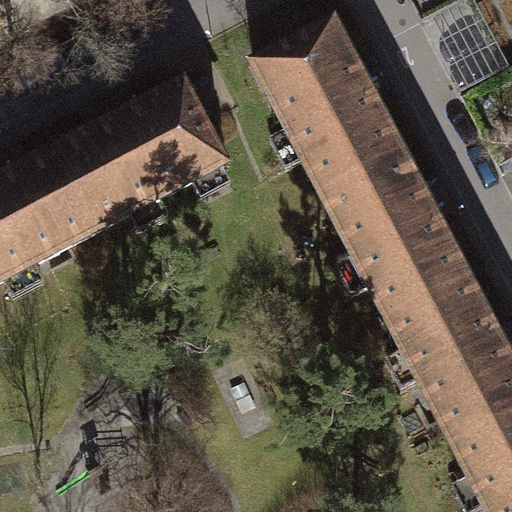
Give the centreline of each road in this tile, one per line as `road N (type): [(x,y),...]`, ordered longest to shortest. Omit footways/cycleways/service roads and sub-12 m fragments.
road 1 (residential): [(378,0),(511,252)]
road 2 (residential): [(0,118),(220,0)]
